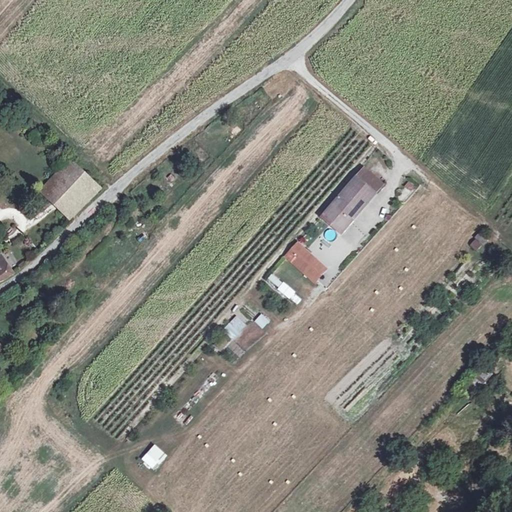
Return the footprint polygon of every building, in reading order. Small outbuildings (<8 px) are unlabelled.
[(70,161),(42,191),(71,218),(100,188),(70,161)] [(357,177),(339,198),(344,202),(338,208),(353,221),(377,194),(385,185),(365,168),(357,177)] [(406,202),(415,187),(407,182),(398,197),(406,202)] [(344,202),(339,198),(324,215),(344,232),(353,221),(338,208),(344,202)] [(489,238),(481,232),(476,238),(483,244),(489,238)] [(481,245),(475,240),(471,245),(477,250),(481,245)] [(298,245),(290,254),(318,279),(327,270),(298,245)] [(0,280),(7,277),(13,273),(1,255),(0,255),(0,280)] [(53,272),(50,268),(39,278),(42,282),(53,272)] [(296,306),(302,299),(272,274),(266,281),(296,306)] [(253,322),(263,329),(269,321),(260,314),(253,322)] [(222,331),(232,340),(246,325),(235,316),(222,331)] [(489,376),(483,371),(467,388),(474,394),(489,376)] [(155,472),(167,457),(153,445),(140,460),(155,472)]
